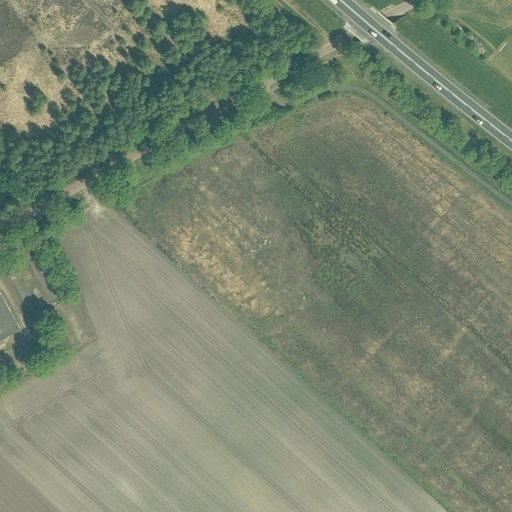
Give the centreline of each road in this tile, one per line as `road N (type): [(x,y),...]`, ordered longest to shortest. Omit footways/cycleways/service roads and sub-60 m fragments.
road 1 (unclassified): [(0,228),(416,0)]
road 2 (trunk): [(511,140),(341,0)]
